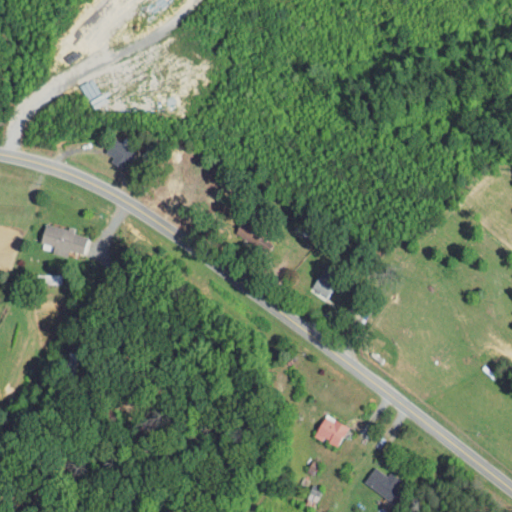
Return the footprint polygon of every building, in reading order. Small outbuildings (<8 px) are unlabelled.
[(123,144),(98,132),(92,146),(100,149),(97,156),(114,163),(123,144)] [(222,228),(253,248),(261,236),(230,216),(222,228)] [(55,251),(57,244),(71,247),(74,230),(61,227),(62,224),(32,217),(28,236),(41,239),(39,247),(55,251)] [(297,285),(312,294),(321,279),(306,270),(297,285)] [(302,430),(325,441),(335,421),(312,410),(302,430)] [(352,475),(379,496),(394,477),(379,466),(375,471),(363,462),(352,475)]
